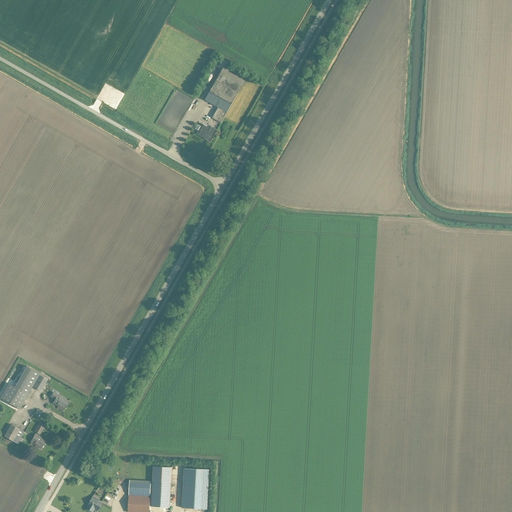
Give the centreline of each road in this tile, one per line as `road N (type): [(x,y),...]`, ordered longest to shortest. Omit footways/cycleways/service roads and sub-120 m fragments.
road 1 (tertiary): [(37,511),(222,186)]
road 2 (unclassified): [(0,58),(222,186)]
road 3 (tertiary): [(222,186),(331,0)]
